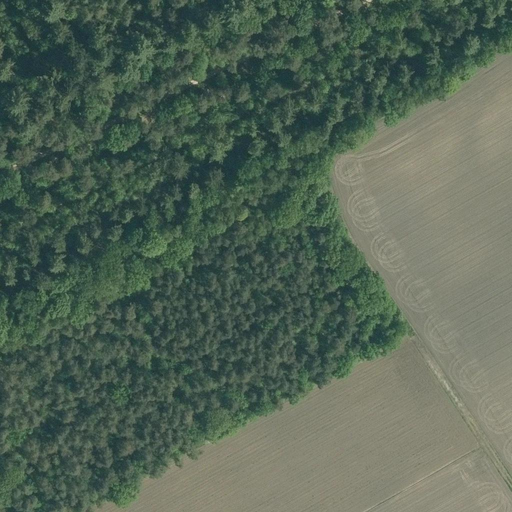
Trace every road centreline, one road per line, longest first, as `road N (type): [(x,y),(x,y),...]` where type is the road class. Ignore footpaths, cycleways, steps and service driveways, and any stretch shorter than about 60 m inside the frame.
road 1 (track): [(0,235),(466,0)]
road 2 (track): [(367,0),(0,175)]
